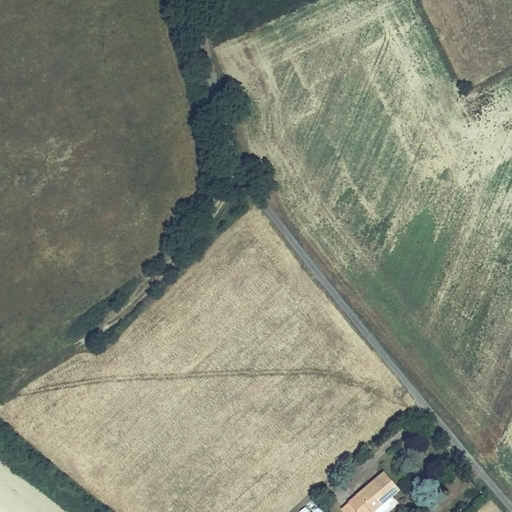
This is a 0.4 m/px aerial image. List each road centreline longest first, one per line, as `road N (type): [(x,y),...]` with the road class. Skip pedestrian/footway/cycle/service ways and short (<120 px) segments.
road 1 (unclassified): [(188,0),(234,171),(511,508)]
road 2 (track): [(0,412),(49,364),(115,326),(196,239),(234,171)]
